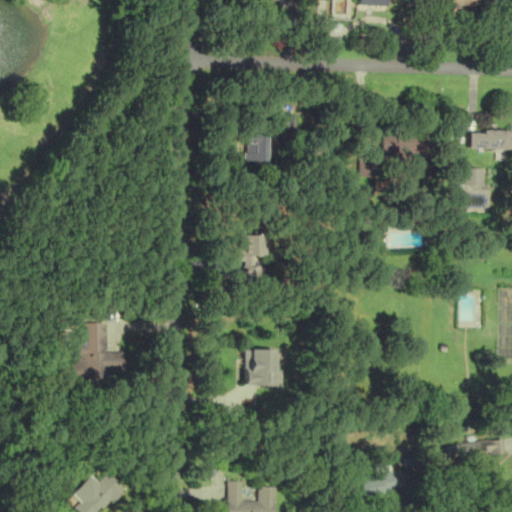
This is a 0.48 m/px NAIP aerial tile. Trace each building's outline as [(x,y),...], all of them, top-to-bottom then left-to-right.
[(290,127),(289,114),(272,115),(274,129),(290,127)] [(465,148),(508,148),(508,129),(465,129),(465,148)] [(383,170),(412,170),(412,152),(419,152),(419,130),(382,131),(383,170)] [(264,131),(244,131),(244,160),(264,160),(264,131)] [(357,174),(373,174),(373,157),(357,157),(357,174)] [(480,184),(480,167),(460,167),(460,184),(480,184)] [(237,232),(237,280),(261,280),(261,232),(237,232)] [(65,342),(65,380),(105,380),(105,370),(121,370),(121,351),(104,351),(103,322),(80,322),(80,333),(73,333),(73,342),(65,342)] [(278,368),(270,368),(270,349),(241,349),(241,386),(278,386),(278,368)] [(500,438),(443,445),(445,463),(502,456),(500,438)] [(344,478),(348,499),(394,491),(391,470),(344,478)] [(69,505),(75,511),(93,511),(118,490),(102,474),(69,505)] [(239,481),(223,481),(223,511),(272,511),(272,486),(255,486),(255,500),(239,500),(239,481)]
